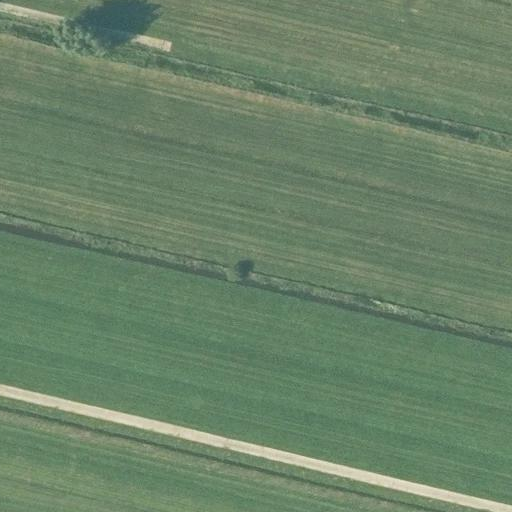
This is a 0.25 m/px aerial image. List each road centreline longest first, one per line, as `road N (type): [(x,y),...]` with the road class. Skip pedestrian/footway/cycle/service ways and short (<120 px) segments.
road 1 (track): [(502,511),(0,392)]
road 2 (track): [(168,47),(0,9)]
